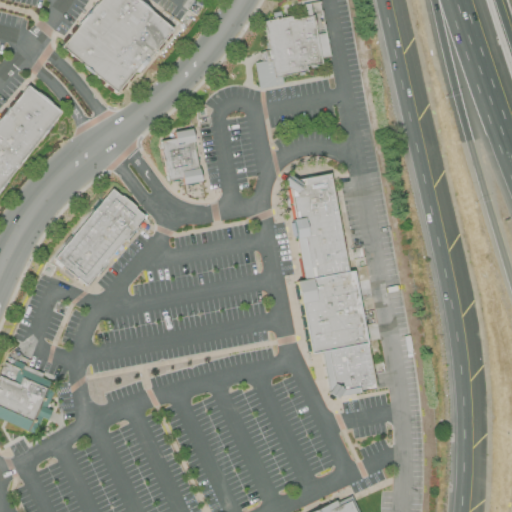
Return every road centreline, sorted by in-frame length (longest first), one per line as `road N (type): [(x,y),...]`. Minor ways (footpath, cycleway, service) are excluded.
road 1 (motorway): [(384,0),(455,318),(464,378),(462,511)]
road 2 (motorway): [(438,0),(458,98),(511,274)]
road 3 (tertiary): [(242,0),(187,75),(102,144)]
road 4 (tertiary): [(102,144),(45,195),(0,265)]
